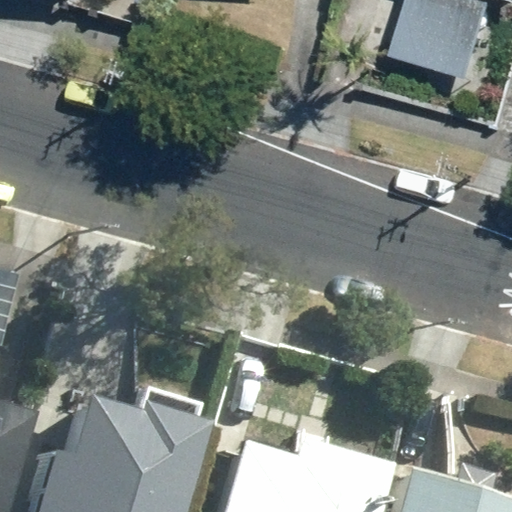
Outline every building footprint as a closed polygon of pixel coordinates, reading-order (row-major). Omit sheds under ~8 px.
[(511,0),(481,0),(511,8),(511,0)] [(105,424),(51,410),(32,479),(14,474),(4,511),(6,511),(158,511),(180,434),(108,415),(105,424)] [(0,455),(9,422),(0,419),(0,455)] [(265,466),(215,453),(198,511),(347,511),(359,472),(270,448),(265,466)] [(508,511),(378,476),(367,511),(508,511)]
